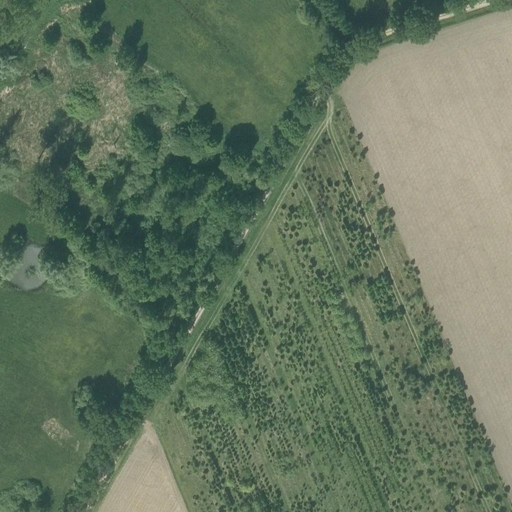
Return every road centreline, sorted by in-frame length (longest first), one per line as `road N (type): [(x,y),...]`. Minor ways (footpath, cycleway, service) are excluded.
road 1 (track): [(358,46),(86,511)]
road 2 (track): [(500,0),(358,46)]
